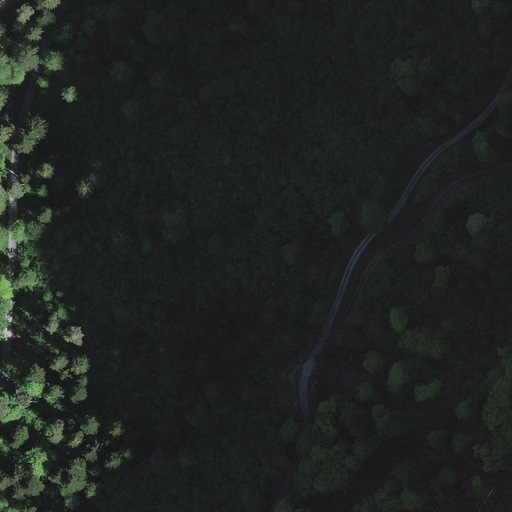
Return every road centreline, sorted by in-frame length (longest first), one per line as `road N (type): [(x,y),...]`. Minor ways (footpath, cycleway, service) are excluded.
road 1 (track): [(66,0),(23,123),(0,391)]
road 2 (track): [(323,341),(361,245),(431,158),(493,105),(511,69)]
road 3 (track): [(323,341),(348,314),(368,269),(414,233),(441,198),(463,180),(511,164)]
road 4 (track): [(272,511),(302,443),(304,376),(323,341)]
